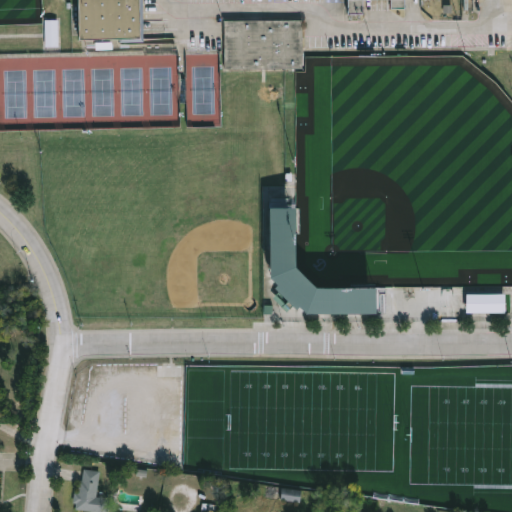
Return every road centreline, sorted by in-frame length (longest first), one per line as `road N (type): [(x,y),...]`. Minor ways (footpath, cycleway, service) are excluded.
road 1 (residential): [(511,339),(64,345)]
road 2 (tertiary): [(43,511),(63,319),(51,273),(0,211)]
